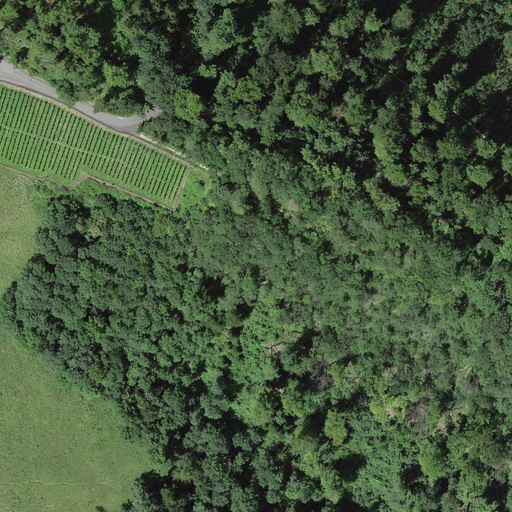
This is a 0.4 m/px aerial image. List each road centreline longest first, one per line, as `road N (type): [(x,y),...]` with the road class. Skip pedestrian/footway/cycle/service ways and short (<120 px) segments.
road 1 (track): [(511,232),(309,147),(190,112),(166,110),(123,124)]
road 2 (track): [(123,124),(10,76)]
